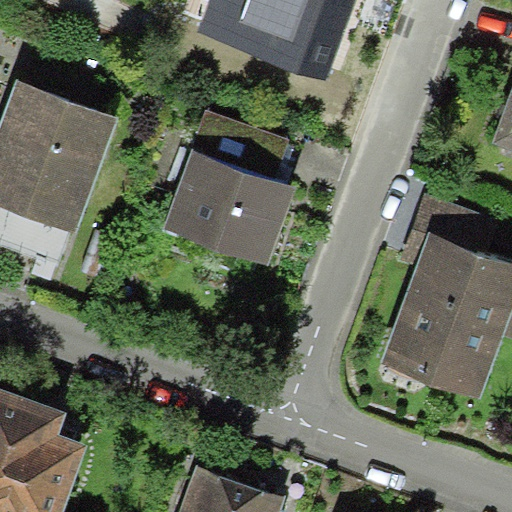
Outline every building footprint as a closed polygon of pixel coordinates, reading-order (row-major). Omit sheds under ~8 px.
[(348,0),(261,0),(248,39),(325,66),(348,0)] [(103,106),(11,74),(0,105),(0,228),(52,247),(103,106)] [(511,90),(494,140),(511,145),(511,90)] [(290,139),(209,110),(170,219),(275,256),(301,184),(277,175),(290,139)] [(511,259),(428,230),(382,360),(480,395),(500,339),(511,342),(511,259)] [(0,502),(8,506),(5,511),(50,511),(81,431),(55,421),(60,407),(0,384),(0,502)] [(275,511),(280,498),(202,469),(185,511),(275,511)]
